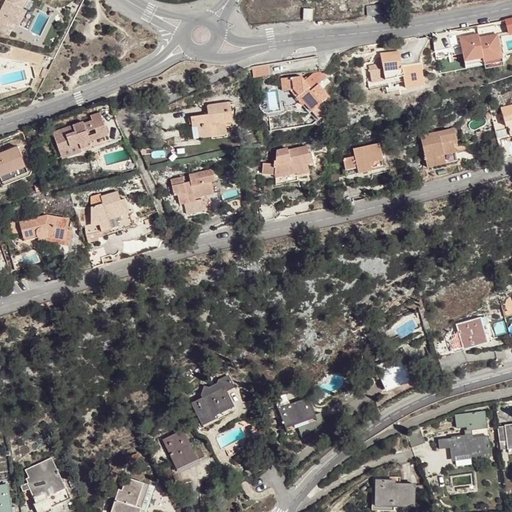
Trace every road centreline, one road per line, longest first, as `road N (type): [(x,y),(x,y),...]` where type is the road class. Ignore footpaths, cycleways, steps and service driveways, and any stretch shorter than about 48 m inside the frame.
road 1 (residential): [(511,163),(0,306)]
road 2 (residential): [(214,46),(362,33),(511,6)]
road 3 (residential): [(286,511),(332,460),(396,411),(511,371)]
road 4 (residential): [(187,47),(157,67),(0,125)]
